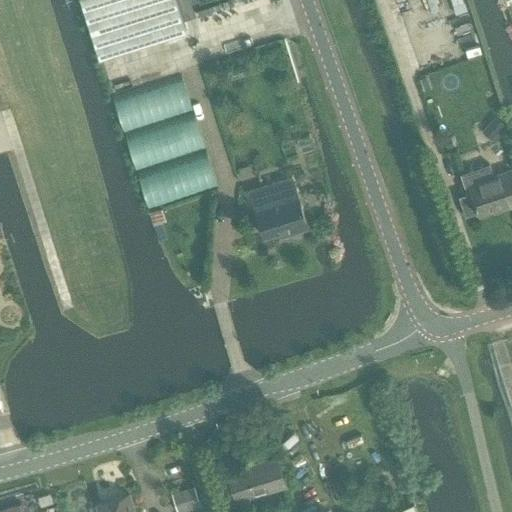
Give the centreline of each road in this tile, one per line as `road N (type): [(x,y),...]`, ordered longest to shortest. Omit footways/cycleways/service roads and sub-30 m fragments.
road 1 (tertiary): [(0,474),(353,364),(428,319)]
road 2 (unclassified): [(428,319),(404,283),(306,0)]
road 3 (unclassified): [(498,511),(447,332)]
road 4 (track): [(310,11),(199,46),(184,0)]
